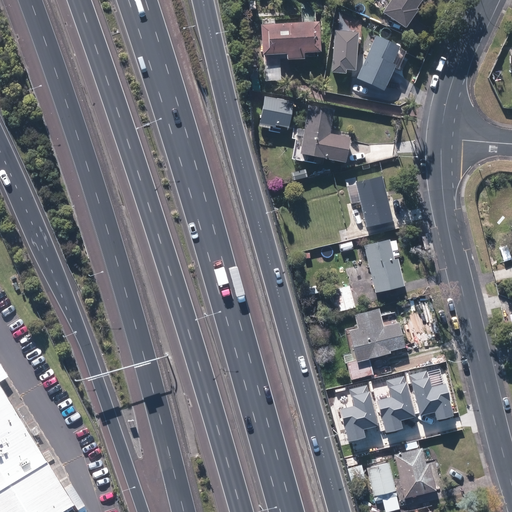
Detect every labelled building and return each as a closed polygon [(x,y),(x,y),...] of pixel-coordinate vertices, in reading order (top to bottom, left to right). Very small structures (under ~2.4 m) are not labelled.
[(414,0),(389,0),(384,9),(400,20),(404,15),(407,17),(414,6),(411,4),(414,0)] [(318,17),(260,19),(265,49),(284,49),(284,55),(303,55),(303,48),(319,47),(318,17)] [(397,50),(373,38),(356,72),(380,84),(397,50)] [(281,63),(267,64),(268,80),(282,79),(281,63)] [(294,99),(266,94),(261,125),(270,126),(270,127),(271,127),(271,128),(271,129),(272,129),(273,130),(274,131),(275,131),(276,132),(277,132),(278,132),(279,132),(280,132),(281,132),(282,132),(283,132),(284,132),(285,132),(285,131),(286,131),(287,131),(288,130),(289,129),(294,99)] [(331,107),(308,103),(300,147),(343,155),(347,133),(327,130),(331,107)] [(382,173),(356,179),(366,220),(391,217),(382,173)] [(303,190),(302,190),(301,191),(300,192),(299,193),(298,194),(298,195),(297,196),(297,198),(297,199),(298,201),(298,202),(299,203),(300,204),(301,205),(303,205),(304,205),(305,205),(307,205),(308,205),(309,204),(311,203),(311,202),(312,201),(313,200),(313,199),(313,197),(313,196),(312,194),(312,193),(311,192),(310,191),(309,190),(308,190),(306,190),(305,190),(303,190)] [(353,222),(328,228),(331,241),(356,235),(353,222)] [(390,239),(365,244),(375,287),(400,282),(390,239)] [(355,304),(349,283),(331,288),(336,309),(355,304)] [(378,307),(356,311),(358,323),(349,325),(354,354),(390,348),(389,342),(400,340),(397,322),(381,325),(378,307)] [(435,412),(437,420),(453,416),(446,384),(432,387),(430,377),(429,377),(427,371),(409,375),(411,382),(412,381),(421,415),(427,414),(435,412)] [(385,432),(402,428),(400,420),(408,418),(414,417),(406,383),(405,383),(403,377),(386,381),(391,398),(377,401),(385,432)] [(64,511),(74,507),(0,386),(0,511),(64,511)] [(349,441),(365,437),(363,429),(371,427),(378,426),(370,391),(369,392),(367,386),(350,390),(354,407),(341,410),(349,441)] [(421,447),(394,452),(403,491),(433,484),(428,462),(425,463),(421,447)] [(392,458),(371,463),(379,494),(400,489),(392,458)]
